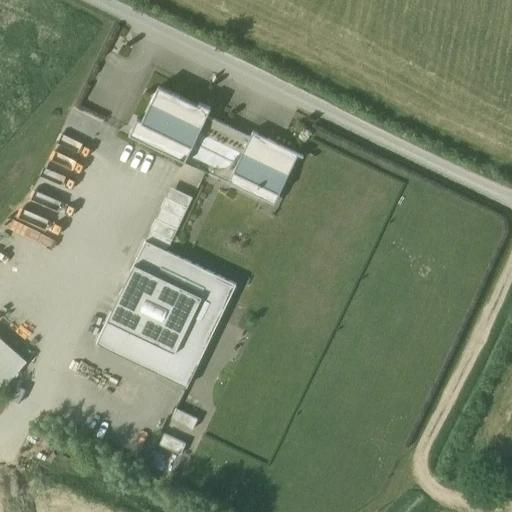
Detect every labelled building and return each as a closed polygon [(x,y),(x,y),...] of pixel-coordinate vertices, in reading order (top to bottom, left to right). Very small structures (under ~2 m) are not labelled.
[(198,106),(159,86),(142,121),(137,119),(129,135),(185,162),(207,116),(211,108),(199,103),(198,106)] [(229,126),(207,116),(185,162),(207,172),(229,126)] [(250,137),(229,126),(207,172),(228,183),(250,137)] [(303,156),(253,132),(250,137),(228,183),(264,200),(265,199),(264,199),(269,189),(278,194),(279,195),(298,155),(303,158),(303,156)] [(171,187),(166,198),(188,208),(193,197),(171,187)] [(188,208),(166,198),(161,209),(183,219),(188,208)] [(183,219),(161,209),(156,219),(177,230),(183,219)] [(177,230),(156,219),(151,230),(172,240),(177,230)] [(172,240),(151,230),(145,241),(167,251),(172,240)] [(145,241),(96,343),(188,387),(237,285),(167,251),(145,241)] [(0,370),(13,377),(26,363),(0,340),(0,370)] [(13,377),(0,370),(0,384),(8,388),(13,377)] [(198,419),(176,409),(171,420),(193,430),(198,419)] [(186,444),(164,434),(159,445),(181,455),(186,444)]
